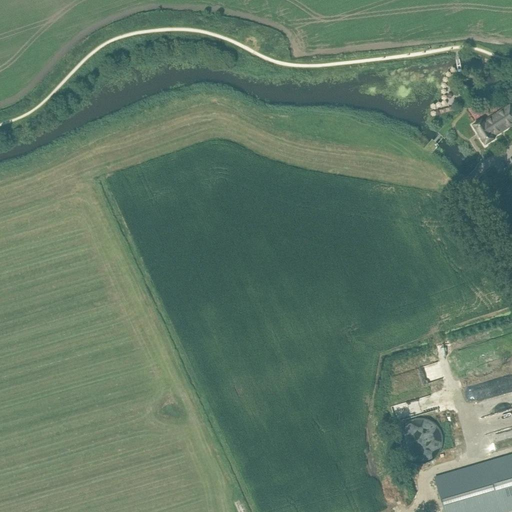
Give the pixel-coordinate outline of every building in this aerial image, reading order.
[(474,101),(471,91),(469,91),(468,89),(463,90),(464,93),(463,93),(466,104),(474,101)] [(484,144),(493,139),(492,136),(511,124),(511,123),(509,120),(511,118),(511,108),(510,105),(483,121),(482,119),(473,124),(484,144)] [(511,392),(511,374),(471,385),(476,402),(511,392)] [(435,463),(438,424),(407,421),(405,455),(420,456),(420,461),(435,463)] [(502,511),(511,509),(511,455),(434,478),(444,511),(502,511)]
